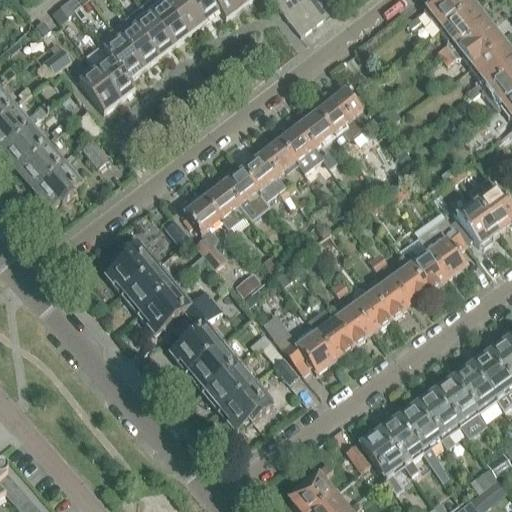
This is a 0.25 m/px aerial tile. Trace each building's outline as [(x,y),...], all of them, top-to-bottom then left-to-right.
[(158,0),(143,12),(174,52),(189,40),(158,0)] [(189,40),(205,28),(182,0),(176,0),(165,9),(189,40)] [(182,0),(205,28),(220,17),(220,16),(207,0),(182,0)] [(226,25),(242,13),(231,0),(207,0),(220,16),(220,17),(226,25)] [(231,0),(242,13),(258,1),(256,0),(231,0)] [(314,0),(271,0),(270,1),(286,22),(300,11),(314,0)] [(316,31),(333,18),(319,0),(314,0),(300,11),(316,31)] [(467,0),(466,0),(463,0),(462,0),(445,0),(423,17),(430,27),(431,27),(440,38),(476,10),(467,0)] [(75,18),(82,13),(75,3),(68,9),(75,18)] [(69,23),(75,18),(68,9),(61,14),(69,23)] [(480,22),(482,18),(476,10),(440,38),(447,47),(445,54),(437,60),(443,67),(488,32),(480,22)] [(302,42),(316,31),(300,11),(286,22),(302,42)] [(143,12),(128,23),(135,32),(153,57),(159,64),(174,52),(143,12)] [(128,23),(112,35),(119,44),(129,57),(143,75),(159,64),(153,57),(135,32),(128,23)] [(420,28),(417,24),(416,23),(407,30),(411,34),(420,28)] [(44,42),(51,36),(44,27),(37,32),(44,42)] [(498,39),(494,40),(488,32),(443,67),(448,74),(449,73),(448,72),(456,66),(461,65),(469,76),(506,49),(498,39)] [(112,35),(97,46),(100,51),(104,56),(110,65),(129,87),(129,86),(143,75),(129,57),(119,44),(112,35)] [(56,49),(50,54),(55,61),(56,61),(62,56),(56,49)] [(511,62),(511,61),(511,57),(511,56),(506,49),(469,76),(478,87),(475,92),(467,98),(472,105),(468,107),(486,95),(511,74),(511,62)] [(100,51),(86,62),(96,76),(120,107),(136,95),(129,86),(129,87),(110,65),(104,56),(100,51)] [(55,80),(72,67),(63,55),(62,56),(56,61),(55,61),(46,68),(55,80)] [(5,85),(2,87),(4,90),(16,79),(11,74),(2,81),(5,85)] [(511,74),(486,95),(468,107),(473,113),(474,113),(486,104),(496,117),(500,114),(511,105),(511,74)] [(96,76),(80,88),(104,119),(120,107),(96,76)] [(377,112),(389,104),(375,86),(363,94),(377,112)] [(3,124),(17,112),(0,93),(0,92),(0,128),(2,126),(3,124)] [(22,104),(19,106),(20,108),(32,98),(27,93),(19,100),(22,104)] [(345,97),(317,119),(333,141),(334,141),(339,136),(347,147),(370,130),(365,123),(345,97)] [(511,105),(500,114),(508,126),(507,127),(506,130),(494,140),(499,147),(500,146),(511,136),(511,105)] [(0,158),(0,159),(12,149),(14,149),(19,145),(19,142),(33,130),(36,128),(39,125),(34,119),(28,125),(17,112),(3,124),(2,126),(0,128),(0,158)] [(44,112),(35,119),(40,125),(48,117),(44,112)] [(390,113),(378,122),(388,135),(400,126),(390,113)] [(317,119),(298,133),(315,155),(333,141),(317,119)] [(82,121),(72,129),(88,147),(97,139),(82,121)] [(370,127),(380,140),(388,135),(378,122),(370,127)] [(36,161),(49,149),(33,130),(19,142),(19,145),(14,149),(12,149),(0,159),(2,161),(1,164),(5,168),(9,169),(17,178),(28,168),(31,168),(35,164),(36,161)] [(55,141),(51,144),(53,146),(65,136),(60,130),(53,136),(52,138),(55,141)] [(298,133),(279,147),(296,169),(305,162),(315,174),(324,167),(322,164),(315,155),(298,133)] [(511,136),(500,146),(505,153),(511,146),(511,136)] [(108,166),(95,149),(93,147),(82,156),(97,175),(108,166)] [(279,147),(260,162),(277,184),(296,169),(279,147)] [(52,180),(66,168),(49,149),(36,161),(35,164),(31,168),(28,168),(17,178),(18,180),(18,184),(21,188),(26,188),(33,196),(45,186),(47,186),(52,183),(52,180)] [(406,154),(397,161),(408,176),(418,169),(406,154)] [(328,159),(322,164),(332,177),(331,178),(339,188),(342,185),(343,180),(328,159)] [(260,162),(242,176),(267,209),(279,200),(291,215),(298,210),(296,209),(277,184),(260,162)] [(71,197),(82,187),(66,168),(52,180),(52,183),(47,186),(45,186),(33,196),(35,198),(35,202),(38,206),(42,206),(50,216),(58,209),(60,211),(73,200),(71,197)] [(452,173),(441,181),(445,186),(449,183),(450,183),(455,179),(456,178),(452,173)] [(460,186),(467,182),(461,174),(456,178),(455,179),(460,186)] [(242,176),(223,190),(240,212),(247,222),(252,228),(270,214),(267,209),(242,176)] [(454,191),(460,186),(455,179),(449,183),(454,191)] [(489,186),(469,200),(475,208),(498,240),(506,234),(509,234),(511,231),(511,217),(504,206),(495,194),(489,186)] [(381,187),(374,193),(380,200),(387,194),(381,187)] [(393,212),(410,200),(400,188),(385,199),(393,212)] [(223,190),(204,205),(221,227),(227,236),(247,222),(240,212),(223,190)] [(373,221),(388,210),(382,201),(366,213),(373,221)] [(303,203),(296,209),(298,210),(300,214),(307,208),(303,203)] [(204,205),(185,219),(204,245),(194,253),(202,261),(205,266),(216,279),(224,272),(223,270),(226,267),(213,252),(217,249),(218,245),(210,235),(221,227),(204,205)] [(456,225),(449,229),(465,252),(473,246),(474,247),(477,252),(478,253),(480,252),(483,253),(490,247),(491,245),(498,240),(475,208),(474,208),(468,213),(466,211),(454,219),(453,220),(456,225)] [(466,253),(447,226),(445,224),(416,244),(418,246),(427,259),(439,277),(439,280),(441,283),(445,280),(448,286),(466,273),(456,260),(466,253)] [(179,253),(189,246),(175,227),(165,234),(179,253)] [(320,230),(315,233),(322,243),(330,237),(326,231),(320,230)] [(381,273),(387,269),(372,249),(367,253),(374,262),(381,273)] [(143,251),(140,254),(137,251),(103,279),(122,302),(159,270),(143,251)] [(409,257),(402,262),(409,271),(429,299),(448,286),(445,280),(441,283),(439,280),(439,277),(425,256),(416,262),(409,257)] [(283,273),(274,261),(263,269),(272,281),(283,273)] [(192,277),(205,266),(202,262),(189,273),(192,277)] [(376,277),(381,273),(374,262),(369,266),(376,277)] [(176,290),(159,271),(159,270),(122,302),(138,321),(176,290)] [(411,312),(429,299),(409,271),(390,285),(402,303),(402,306),(404,309),(408,307),(411,312)] [(252,279),(235,292),(242,302),(260,289),(252,279)] [(344,299),(349,295),(341,284),(336,288),(337,289),(344,299)] [(402,306),(402,303),(390,285),(372,298),(392,326),(411,312),(408,307),(404,309),(402,306)] [(339,303),(344,299),(337,289),(331,293),(339,303)] [(207,297),(191,309),(176,290),(138,321),(155,341),(184,317),(192,326),(215,307),(207,297)] [(374,338),(392,326),(372,298),(353,311),(365,329),(365,333),(367,335),(371,333),(374,338)] [(251,300),(243,306),(248,313),(257,307),(251,300)] [(223,316),(215,307),(192,326),(199,335),(170,360),(187,380),(224,349),(208,329),(223,316)] [(365,333),(365,329),(353,311),(334,324),(354,353),(374,338),(371,333),(367,335),(365,333)] [(327,315),(309,328),(311,332),(316,338),(328,356),(328,359),(330,362),(334,359),(337,365),(353,353),(354,353),(334,324),(327,315)] [(277,347),(287,340),(275,323),(265,330),(277,347)] [(278,348),(276,349),(287,362),(298,375),(302,381),(312,374),(316,379),(336,366),(337,365),(334,359),(330,362),(328,359),(328,356),(316,338),(311,332),(303,338),(294,345),(289,339),(287,340),(287,341),(278,348)] [(253,356),(267,345),(264,341),(250,352),(253,356)] [(496,354),(488,360),(497,373),(497,375),(500,379),(502,380),(511,394),(511,355),(506,347),(504,344),(495,351),(496,354)] [(283,363),(271,349),(267,345),(253,356),(257,360),(262,356),(274,371),(283,363)] [(202,399),(240,368),(224,349),(187,380),(202,399)] [(477,367),(469,373),(479,386),(478,388),(481,392),(483,393),(495,409),(502,419),(511,412),(511,394),(502,380),(500,379),(497,375),(497,373),(488,360),(486,357),(476,365),(477,367)] [(288,391),(298,383),(283,365),(273,373),(288,391)] [(219,418),(256,387),(240,368),(202,399),(219,418)] [(459,380),(451,386),(460,398),(460,401),(463,405),(465,405),(477,422),(478,421),(495,409),(483,393),(481,392),(478,388),(479,386),(469,373),(468,370),(457,378),(459,380)] [(441,393),(433,399),(442,411),(441,414),(444,418),(447,418),(459,435),(467,446),(485,433),(477,422),(465,405),(463,405),(460,401),(460,398),(451,386),(449,383),(439,391),(441,393)] [(269,410),(272,407),(256,387),(219,418),(238,441),(271,413),(269,410)] [(423,406),(415,412),(423,424),(423,426),(426,431),(428,431),(440,448),(446,456),(448,455),(454,451),(455,450),(449,442),(459,435),(447,418),(444,418),(441,414),(442,411),(433,399),(431,396),(422,403),(423,406)] [(405,419),(396,425),(405,437),(404,439),(407,443),(410,444),(422,461),(442,488),(449,484),(431,454),(440,448),(428,431),(426,431),(423,426),(423,424),(415,412),(413,409),(403,416),(405,419)] [(386,432),(378,438),(386,450),(386,452),(389,456),(391,456),(404,474),(410,483),(418,477),(412,468),(422,461),(410,444),(407,443),(404,439),(405,437),(396,425),(395,422),(384,430),(386,432)] [(368,446),(359,451),(383,485),(385,485),(396,500),(402,496),(392,482),(404,474),(391,456),(389,456),(386,452),(386,450),(378,438),(376,435),(366,443),(368,446)] [(511,448),(503,456),(511,467),(511,466),(511,448)] [(360,479),(369,472),(354,452),(345,458),(360,479)] [(495,483),(511,471),(502,458),(486,469),(495,483)] [(323,484),(332,477),(327,470),(305,487),(307,490),(289,504),(293,509),(291,510),(292,511),(320,511),(336,499),(323,484)] [(1,497),(13,487),(0,472),(0,504),(5,502),(1,497)] [(495,487),(493,484),(488,476),(474,486),(482,496),(482,497),(495,487)] [(19,493),(14,488),(13,487),(1,497),(5,502),(7,504),(19,493)] [(24,500),(23,498),(19,493),(7,504),(12,510),(24,500)] [(484,497),(471,508),(474,511),(492,511),(494,510),(484,497)] [(346,511),(336,500),(336,499),(320,511),(346,511)] [(23,511),(30,506),(26,501),(24,500),(12,510),(14,511),(23,511)]
